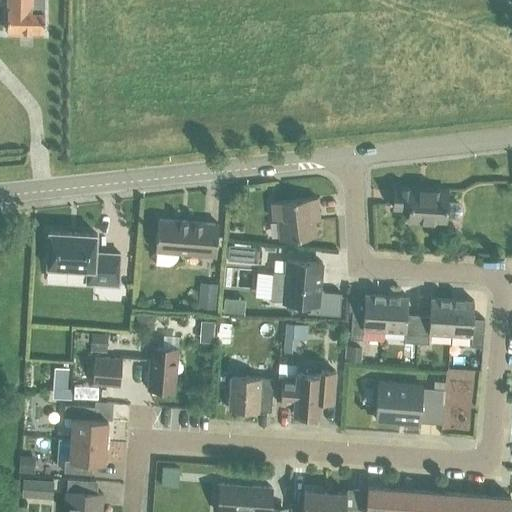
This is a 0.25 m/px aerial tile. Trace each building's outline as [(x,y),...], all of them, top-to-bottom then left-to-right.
[(6,0),(6,30),(43,31),(43,12),(42,12),(42,0),(6,0)] [(456,202),(454,202),(446,201),(447,190),(394,187),(393,207),(410,208),(409,220),(445,222),(445,218),(454,218),(456,218),(458,217),(460,216),(461,215),(462,213),(462,212),(462,211),(462,210),(462,209),(462,208),(462,207),(461,205),(460,204),(458,203),(456,202)] [(278,219),(280,240),(315,236),(312,215),(319,214),(317,197),(270,202),(272,220),(278,219)] [(215,256),(218,224),(157,219),(155,251),(157,251),(155,264),(168,266),(173,264),(175,261),(177,257),(178,253),(215,256)] [(86,283),(118,285),(120,253),(95,252),(96,234),(48,231),(46,267),(87,269),(86,283)] [(260,262),(261,251),(253,251),(254,247),(230,245),(228,259),(260,262)] [(340,293),(319,291),(322,262),(286,259),(285,273),(274,272),(271,299),(282,300),(282,303),(310,305),(309,312),(307,311),(307,312),(339,315),(340,293)] [(213,311),(216,285),(201,284),(198,310),(213,311)] [(384,330),(386,295),(364,294),(364,298),(349,297),(348,311),(351,311),(350,339),(383,341),(384,330)] [(386,295),(384,330),(404,331),(404,342),(416,343),(418,315),(406,314),(407,296),(386,295)] [(223,297),(222,312),(242,313),(243,298),(223,297)] [(418,315),(416,343),(428,343),(429,333),(449,334),(452,299),(430,298),(429,315),(418,315)] [(473,300),(452,299),(449,334),(470,335),(469,346),(482,347),(484,319),(472,318),(473,300)] [(135,312),(134,326),(153,327),(153,314),(135,312)] [(231,324),(219,323),(217,342),(229,343),(231,324)] [(285,323),(283,351),(290,352),(291,338),(292,324),(285,323)] [(76,331),(75,339),(87,340),(87,332),(76,331)] [(91,332),(90,350),(105,351),(107,332),(91,332)] [(345,345),(344,361),(360,361),(361,346),(345,345)] [(150,346),(147,388),(174,390),(178,348),(150,346)] [(94,356),(92,384),(119,386),(121,358),(94,356)] [(53,367),(52,387),(65,388),(67,368),(53,367)] [(280,396),(280,404),(293,405),(292,413),(318,415),(319,399),(332,400),(334,371),(320,370),(320,374),(295,373),(295,378),(282,377),(280,396)] [(230,375),(228,409),(270,411),(272,378),(230,375)] [(433,380),(433,388),(443,389),(444,381),(433,380)] [(420,422),(422,387),(377,384),(374,419),(420,422)] [(80,385),(80,398),(105,399),(105,386),(80,385)] [(95,419),(96,407),(64,404),(63,417),(64,417),(63,423),(66,426),(71,427),(70,439),(105,441),(107,420),(95,419)] [(104,463),(105,441),(70,439),(70,441),(58,440),(56,465),(64,466),(63,472),(91,474),(92,462),(104,463)] [(21,454),(19,472),(34,473),(36,456),(21,454)] [(161,465),(160,486),(177,487),(178,466),(161,465)] [(52,481),(21,479),(20,496),(51,498),(52,481)] [(269,511),(271,487),(219,483),(217,511),(269,511)] [(389,511),(391,488),(367,486),(364,511),(389,511)] [(391,488),(389,511),(413,511),(415,489),(391,488)] [(323,511),(325,491),(303,489),(302,504),(290,503),(289,511),(323,511)] [(415,489),(413,511),(436,511),(438,491),(415,489)] [(100,511),(102,493),(66,490),(64,511),(100,511)] [(358,511),(359,507),(345,506),(346,493),(325,491),(323,511),(358,511)] [(460,511),(462,493),(438,491),(436,511),(460,511)] [(462,493),(460,511),(484,511),(486,495),(462,493)] [(509,511),(510,497),(486,495),(484,511),(509,511)]
